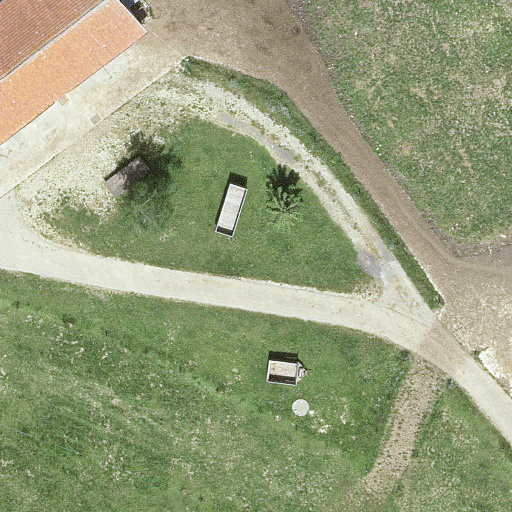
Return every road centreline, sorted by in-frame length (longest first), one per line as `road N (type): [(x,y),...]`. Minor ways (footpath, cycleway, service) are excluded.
road 1 (track): [(511,419),(417,328),(299,157),(230,108),(180,91),(125,93),(68,123),(0,186)]
road 2 (track): [(95,273),(417,328)]
